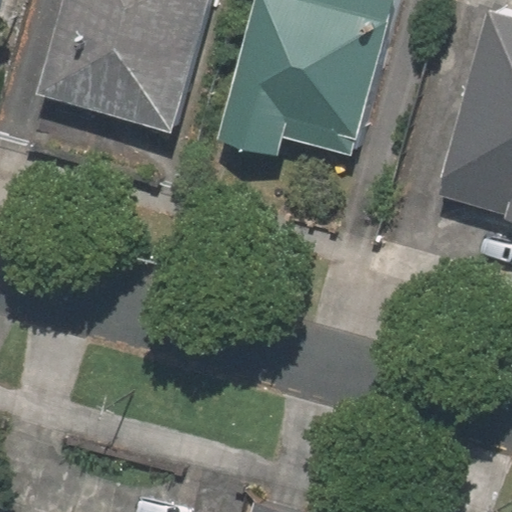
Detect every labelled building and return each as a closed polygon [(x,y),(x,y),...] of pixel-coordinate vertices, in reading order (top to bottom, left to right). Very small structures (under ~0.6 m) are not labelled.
[(0,0),(0,35),(0,36),(10,0),(0,0)] [(90,0),(67,82),(202,120),(235,0),(90,0)] [(412,0),(273,0),(241,126),(308,143),(313,127),(376,143),(412,0)] [(511,7),(467,180),(511,192),(511,7)] [(262,511),(319,511),(322,505),(268,492),(262,511)]
